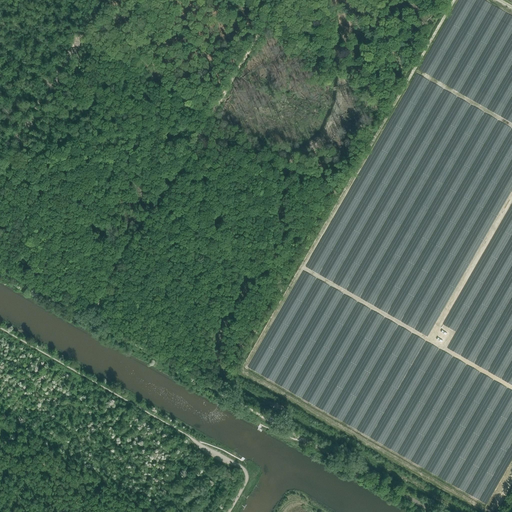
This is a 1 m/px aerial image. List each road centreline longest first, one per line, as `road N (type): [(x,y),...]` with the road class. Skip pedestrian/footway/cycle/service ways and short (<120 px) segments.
road 1 (track): [(90,319),(131,234),(183,163),(278,0)]
road 2 (track): [(90,319),(272,421)]
road 3 (unclassified): [(272,421),(432,511)]
